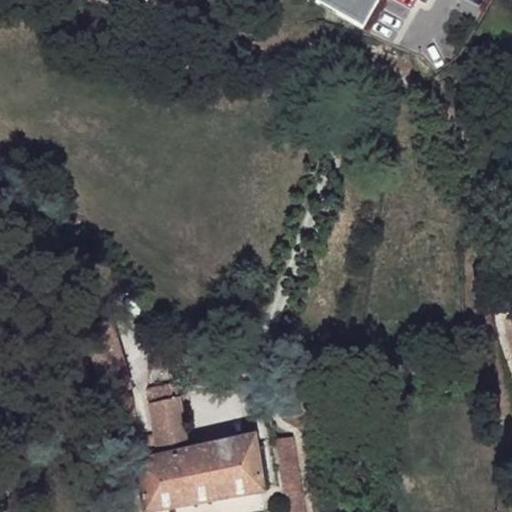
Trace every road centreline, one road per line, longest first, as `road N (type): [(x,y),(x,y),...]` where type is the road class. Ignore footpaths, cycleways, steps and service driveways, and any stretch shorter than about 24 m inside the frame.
road 1 (unclassified): [(511,179),(496,196),(452,137),(391,81),(318,65),(149,68),(32,0)]
road 2 (unknown): [(384,79),(308,246)]
